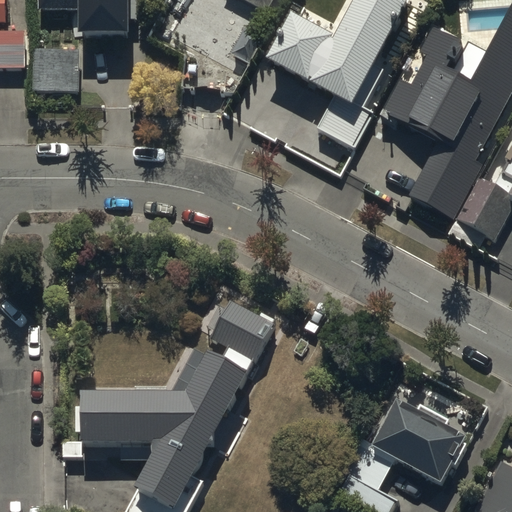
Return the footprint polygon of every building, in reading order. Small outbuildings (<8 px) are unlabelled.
[(0,0),(0,75),(29,76),(29,40),(0,39),(0,30),(9,30),(9,0),(0,0)] [(85,19),(85,47),(134,47),(133,0),(42,0),(43,19),(85,19)] [(226,0),(270,23),(282,0),(226,0)] [(267,45),(247,34),(233,61),(253,71),(267,45)] [(83,58),(37,57),(36,99),(82,100),(83,58)] [(459,92),(418,71),(395,114),(420,128),(408,150),(455,176),(502,87),(471,70),(459,92)] [(511,203),(479,185),(449,238),(479,254),(487,239),(497,245),(511,217),(511,153),(505,165),(510,168),(504,178),(511,182),(511,203)] [(466,200),(433,183),(418,211),(450,229),(466,200)] [(262,323),(232,307),(213,344),(248,362),(255,349),(262,352),(275,326),(264,320),(262,323)] [(187,402),(85,401),(85,450),(162,450),(129,511),(190,511),(204,486),(195,482),(247,382),(208,362),(187,402)] [(380,495),(395,465),(442,489),(452,470),(456,472),(467,451),(464,449),(467,443),(396,407),(374,450),(361,444),(344,477),(350,480),(340,500),(364,511),(395,511),(399,505),(380,495)] [(511,511),(511,464),(508,472),(500,468),(477,511),(511,511)]
